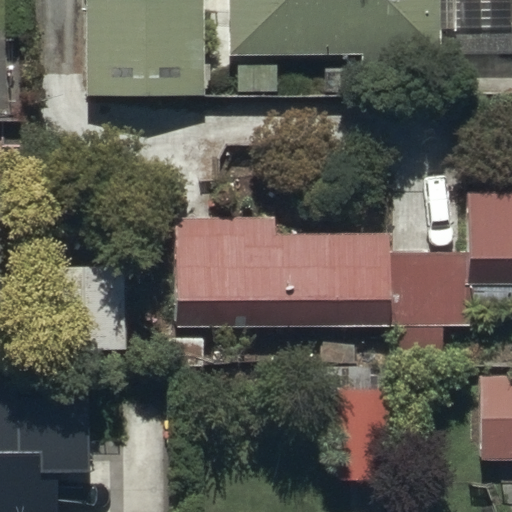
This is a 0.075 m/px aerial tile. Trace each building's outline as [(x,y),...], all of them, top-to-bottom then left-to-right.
[(200,0),(80,0),(80,94),(201,94),(200,0)] [(438,0),(226,0),(228,52),(353,49),(354,74),(394,73),(393,52),(440,51),(438,0)] [(270,213),(171,214),(173,323),(394,321),(395,355),(438,355),(438,327),(467,327),(467,301),(511,300),(511,191),(463,193),(464,248),(388,249),(388,237),(270,239),(270,213)] [(122,352),(120,266),(26,269),(28,354),(122,352)] [(511,375),(476,375),(476,458),(511,457),(511,375)] [(0,511),(89,511),(86,393),(14,395),(13,386),(0,386),(0,511)] [(388,396),(339,397),(341,480),(389,479),(388,396)]
